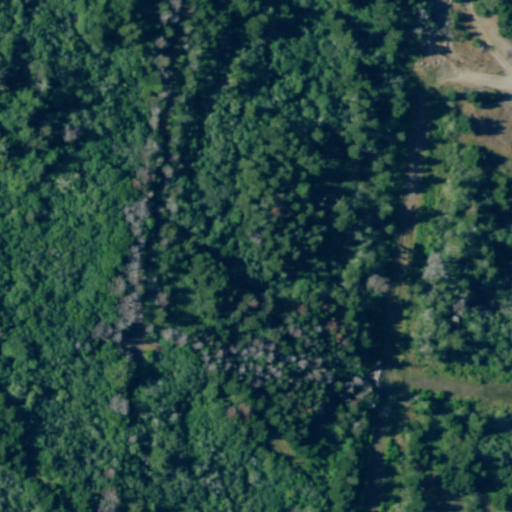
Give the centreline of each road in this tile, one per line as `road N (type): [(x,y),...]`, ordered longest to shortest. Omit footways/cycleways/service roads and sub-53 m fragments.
road 1 (residential): [(511,399),(0,330)]
road 2 (residential): [(372,511),(440,0)]
road 3 (residential): [(118,511),(185,0)]
